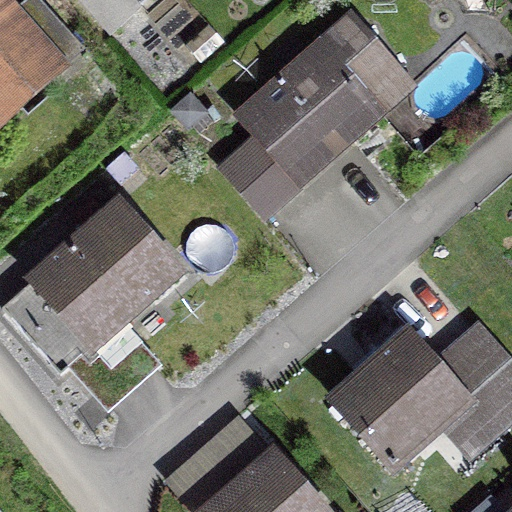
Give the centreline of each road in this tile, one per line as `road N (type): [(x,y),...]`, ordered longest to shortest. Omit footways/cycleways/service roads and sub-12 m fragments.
road 1 (residential): [(90,493),(511,137)]
road 2 (residential): [(90,493),(0,378)]
